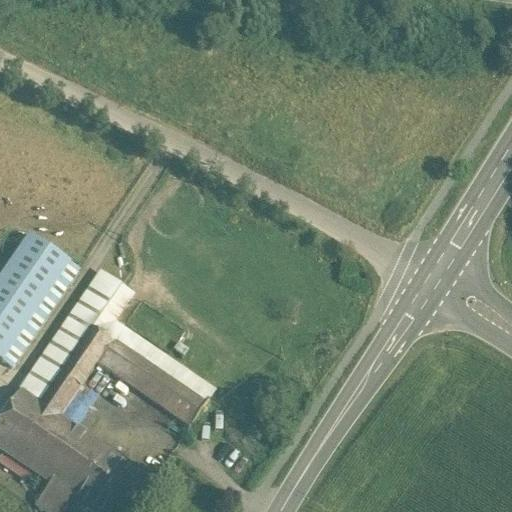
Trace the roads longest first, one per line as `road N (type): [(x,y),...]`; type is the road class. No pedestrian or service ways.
road 1 (track): [(434,280),(0,53)]
road 2 (secondary): [(281,511),(434,280)]
road 3 (secondary): [(434,280),(511,154)]
